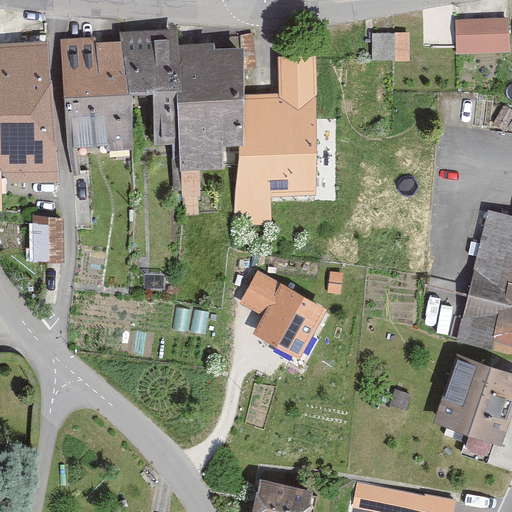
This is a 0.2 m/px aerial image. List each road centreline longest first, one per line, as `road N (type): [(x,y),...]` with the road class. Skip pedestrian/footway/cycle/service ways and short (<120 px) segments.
road 1 (residential): [(35,0),(243,16)]
road 2 (tertiary): [(203,511),(193,488),(139,428),(57,371)]
road 3 (residential): [(243,16),(329,14),(398,0)]
road 4 (residential): [(57,371),(33,511)]
